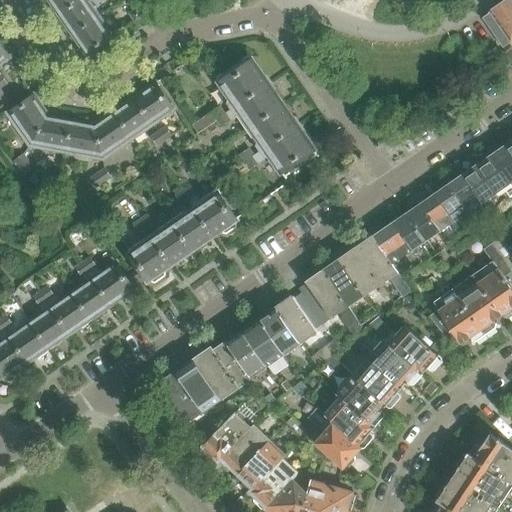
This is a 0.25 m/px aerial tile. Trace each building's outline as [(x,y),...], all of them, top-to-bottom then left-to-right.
[(47,0),(51,5),(54,6),(59,15),(80,0),(47,0)] [(89,0),(80,0),(59,15),(61,17),(61,19),(65,25),(67,26),(73,34),(100,16),(89,0)] [(511,0),(508,0),(483,18),(503,47),(511,41),(511,0)] [(140,8),(131,14),(136,21),(144,15),(140,8)] [(108,31),(110,29),(100,16),(73,34),(75,37),(75,39),(78,45),(81,46),(87,55),(112,37),(108,31)] [(0,76),(1,75),(0,73),(0,66),(10,59),(0,44),(0,76)] [(511,47),(503,54),(505,56),(504,57),(506,59),(510,65),(511,63),(511,47)] [(247,53),(249,55),(218,77),(217,75),(216,76),(231,98),(228,103),(232,109),(269,83),(263,75),(263,72),(259,66),(257,65),(248,53),(247,53)] [(269,83),(232,109),(247,130),(284,104),(269,83)] [(135,98),(153,123),(159,119),(161,121),(175,112),(156,84),(135,98)] [(49,116),(47,112),(36,96),(8,116),(18,130),(21,129),(31,144),(49,116)] [(135,98),(115,111),(134,139),(148,130),(146,127),(153,123),(135,98)] [(247,130),(261,151),(298,126),(284,104),(247,130)] [(222,108),(214,114),(217,119),(226,113),(222,108)] [(96,125),(103,157),(118,147),(120,149),(134,139),(115,111),(96,125)] [(226,113),(217,119),(223,128),(232,122),(226,113)] [(50,147),(49,150),(66,153),(73,120),(49,116),(31,144),(50,147)] [(73,120),(66,153),(84,157),(84,154),(103,157),(96,125),(73,120)] [(254,156),(246,161),(251,168),(266,158),(272,158),(286,179),(287,178),(286,176),(316,156),(317,155),(318,157),(319,156),(311,144),(311,141),(307,135),(304,134),(298,126),(261,151),(254,156)] [(159,132),(165,140),(171,136),(166,127),(159,132)] [(159,132),(152,137),(158,145),(165,140),(159,132)] [(511,158),(504,147),(490,156),(509,184),(511,181),(511,158)] [(241,154),(246,161),(254,156),(250,149),(241,154)] [(24,155),(16,161),(21,167),(29,162),(24,155)] [(490,156),(476,166),(501,203),(509,198),(502,188),(509,184),(490,156)] [(29,162),(21,167),(26,174),(34,168),(29,162)] [(476,166),(463,175),(481,203),(487,198),(494,208),(501,203),(476,166)] [(98,174),(104,182),(111,177),(105,169),(98,174)] [(35,174),(29,178),(35,186),(41,182),(35,174)] [(98,174),(91,179),(97,187),(104,182),(98,174)] [(463,175),(449,185),(474,222),(488,213),(481,203),(463,175)] [(449,185),(435,194),(453,222),(460,218),(466,227),(474,222),(449,185)] [(183,191),(189,199),(196,194),(190,186),(183,191)] [(183,191),(177,195),(182,204),(189,199),(183,191)] [(239,226),(235,220),(215,191),(194,206),(214,235),(219,232),(219,233),(220,233),(222,235),(228,237),(239,229),(239,226)] [(453,236),(447,227),(453,222),(435,194),(421,204),(446,241),(453,236)] [(421,204),(407,213),(426,241),(432,237),(439,246),(446,241),(421,204)] [(208,239),(214,235),(194,206),(172,220),(194,252),(209,242),(209,240),(208,239)] [(407,213),(393,223),(418,260),(425,255),(419,246),(426,241),(407,213)] [(141,220),(147,228),(154,223),(148,215),(141,220)] [(141,220),(134,224),(140,233),(147,228),(141,220)] [(172,220),(151,235),(172,264),(177,260),(178,262),(179,262),(194,252),(172,220)] [(380,234),(374,237),(393,264),(404,256),(411,266),(418,260),(393,223),(379,233),(380,234)] [(168,269),(167,268),(172,264),(151,235),(130,249),(140,264),(133,269),(141,280),(146,277),(151,284),(157,285),(168,278),(169,272),(167,269),(168,269)] [(374,237),(357,248),(378,278),(386,272),(404,298),(412,291),(393,264),(374,237)] [(493,244),(511,270),(511,254),(511,253),(501,239),(493,244)] [(493,261),(504,277),(511,271),(511,270),(493,244),(485,250),(493,261)] [(357,248),(340,260),(361,289),(369,284),(373,289),(381,284),(378,278),(357,248)] [(84,263),(90,271),(96,266),(91,258),(84,263)] [(340,260),(324,271),(345,301),(353,295),(357,301),(365,295),(361,289),(340,260)] [(493,261),(474,275),(502,315),(503,314),(505,317),(509,318),(511,315),(511,288),(504,277),(493,261)] [(84,263),(77,268),(83,276),(90,271),(84,263)] [(94,278),(113,305),(122,298),(125,298),(130,294),(131,292),(134,290),(132,287),(141,280),(133,269),(124,275),(115,263),(94,278)] [(364,330),(345,301),(324,271),(307,283),(328,312),(337,306),(357,336),(359,334),(364,330)] [(474,275),(454,289),(485,334),(495,327),(495,324),(493,321),(502,315),(474,275)] [(94,278),(73,292),(92,319),(94,318),(97,317),(102,314),(103,311),(113,305),(94,278)] [(307,283),(299,288),(303,293),(324,324),(332,318),(328,312),(307,283)] [(42,292),(47,300),(54,295),(48,287),(42,292)] [(454,289),(434,303),(462,343),(471,337),(473,340),(476,340),(485,334),(454,289)] [(42,292),(35,297),(40,305),(47,300),(42,292)] [(73,292),(52,307),(71,334),(80,327),(83,327),(88,323),(89,321),(92,319),(73,292)] [(303,293),(295,298),(316,329),(324,324),(303,293)] [(285,297),(276,304),(278,307),(277,308),(298,338),(302,343),(309,338),(318,332),(316,329),(295,298),(294,296),(293,297),(292,298),(290,295),(285,298),(285,297)] [(52,307),(31,321),(50,348),(52,347),(54,346),(60,343),(61,340),(71,334),(52,307)] [(261,319),(260,319),(282,349),(285,354),(293,349),(302,343),(298,338),(277,308),(273,311),(272,311),(269,313),(266,312),(265,312),(261,314),(262,314),(262,315),(261,319)] [(7,316),(0,320),(0,321),(5,329),(12,324),(7,316)] [(245,330),(244,331),(265,360),(269,366),(276,361),(285,354),(282,349),(260,319),(260,320),(259,320),(256,322),(255,323),(253,324),(249,323),(248,323),(245,325),(245,326),(245,330)] [(31,321),(10,336),(29,363),(38,356),(41,356),(46,352),(47,350),(50,348),(31,321)] [(390,343),(389,343),(423,374),(428,368),(430,371),(434,370),(442,361),(442,357),(405,325),(390,343)] [(228,341),(227,342),(248,372),(256,366),(260,372),(269,366),(265,360),(244,331),(236,336),(232,335),(232,334),(228,337),(229,337),(228,341)] [(357,336),(352,340),(360,348),(367,342),(359,334),(357,336)] [(10,336),(0,342),(0,367),(7,378),(10,376),(12,375),(18,372),(19,369),(29,363),(10,336)] [(341,348),(335,339),(327,345),(311,357),(315,362),(318,367),(334,355),(341,348)] [(385,339),(369,358),(402,388),(407,382),(410,385),(413,385),(423,374),(389,343),(390,343),(385,339)] [(202,355),(195,360),(222,399),(252,378),(248,372),(227,342),(215,350),(213,347),(212,348),(212,349),(202,355)] [(369,358),(353,375),(390,408),(392,408),(401,398),(401,395),(398,393),(402,388),(369,358)] [(195,360),(177,372),(204,411),(222,399),(195,360)] [(315,362),(304,369),(308,374),(318,367),(315,362)] [(177,372),(159,385),(186,424),(204,411),(177,372)] [(353,375),(337,394),(341,397),(375,427),(385,416),(385,413),(382,410),(386,405),(389,408),(390,408),(353,375)] [(287,381),(282,384),(287,392),(292,388),(287,381)] [(301,382),(295,387),(306,397),(311,391),(301,382)] [(272,394),(265,398),(270,406),(277,401),(272,394)] [(341,397),(325,415),(361,447),(362,448),(365,448),(374,438),(374,435),(371,432),(375,427),(341,397)] [(232,398),(225,404),(233,414),(236,412),(240,407),(232,398)] [(233,414),(201,447),(201,450),(209,458),(212,458),(213,456),(219,461),(252,427),(255,424),(259,419),(243,404),(240,407),(236,412),(233,414)] [(308,418),(324,433),(316,443),(344,467),(346,465),(350,466),(356,460),(355,455),(361,447),(325,415),(318,408),(308,418)] [(252,427),(219,461),(228,470),(231,470),(232,468),(238,474),(271,439),(255,424),(252,427)] [(511,437),(508,442),(507,440),(505,438),(504,437),(502,435),(501,434),(499,434),(497,434),(496,434),(494,436),(491,434),(490,432),(489,433),(490,434),(481,448),(479,447),(473,456),(511,482),(511,437)] [(238,474),(243,479),(242,480),(242,483),(251,492),(284,457),(283,457),(286,454),(271,439),(238,474)] [(459,462),(460,467),(453,477),(499,508),(511,488),(511,482),(473,456),(469,453),(469,454),(464,455),(459,462)] [(255,498),(254,501),(262,509),(265,509),(267,507),(293,479),(297,475),(298,472),(284,457),(251,492),(256,497),(255,498)] [(438,499),(438,500),(442,503),(455,511),(496,511),(499,508),(453,477),(447,486),(443,487),(437,495),(438,499)] [(267,507),(272,511),(271,511),(296,511),(303,505),(305,505),(308,493),(293,479),(267,507)] [(305,505),(329,511),(346,511),(346,510),(352,511),(357,495),(334,488),(335,484),(320,479),(319,484),(313,482),(308,493),(305,505)] [(455,511),(442,503),(436,511),(455,511)]
